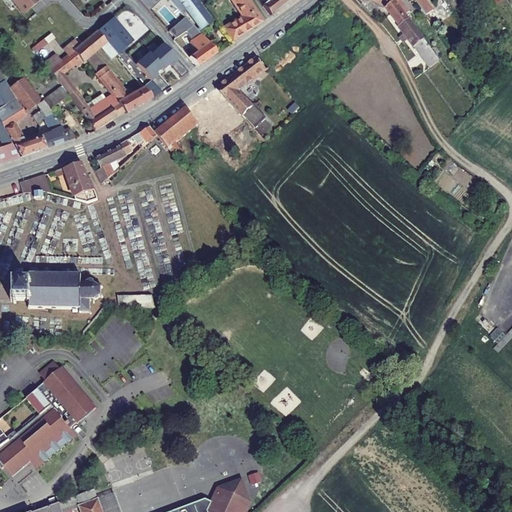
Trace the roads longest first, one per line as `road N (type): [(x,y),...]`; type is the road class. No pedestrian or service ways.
road 1 (unclassified): [(294,511),(350,441),(422,372),(511,219)]
road 2 (tertiary): [(309,0),(124,129),(0,177)]
road 3 (unclassified): [(511,200),(439,139),(394,53),(348,0)]
